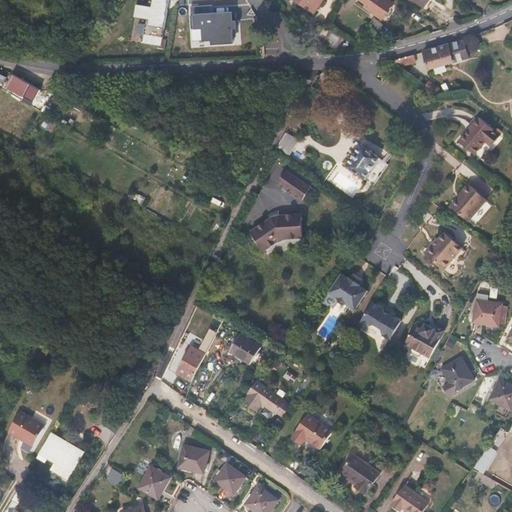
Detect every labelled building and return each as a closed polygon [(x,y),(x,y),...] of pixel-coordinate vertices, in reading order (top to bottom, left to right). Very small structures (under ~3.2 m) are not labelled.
[(294,0),(314,13),(320,5),(323,0),(294,0)] [(360,0),(359,3),(381,19),(387,11),(393,3),(389,0),(360,0)] [(412,0),(424,8),(429,0),(412,0)] [(189,6),(190,27),(195,27),(195,43),(232,42),(231,28),(236,24),(236,18),(231,18),(231,11),(211,11),(211,5),(189,6)] [(385,25),(375,18),(370,25),(380,32),(385,25)] [(377,38),(383,37),(371,28),(366,35),(371,39),(377,38)] [(469,57),(464,40),(443,46),(424,52),(429,69),(469,57)] [(415,62),(414,55),(388,62),(395,68),(415,62)] [(34,102),(41,89),(19,77),(18,81),(12,78),(9,82),(7,87),(34,102)] [(433,94),(438,88),(429,82),(425,88),(433,94)] [(54,117),(58,111),(46,105),(42,111),(54,117)] [(459,141),(475,154),(486,141),(491,146),(500,136),(494,131),(495,130),(479,117),(469,129),(459,141)] [(292,136),(286,132),(276,149),(288,159),(299,140),(292,136)] [(380,158),(362,145),(347,166),(365,179),(380,158)] [(302,200),(311,187),(314,183),(292,167),(289,171),(288,170),(278,184),(302,200)] [(199,189),(203,182),(193,177),(189,183),(199,189)] [(451,206),(469,221),(487,200),(470,185),(460,196),(451,206)] [(233,201),(236,195),(229,191),(226,197),(233,201)] [(301,214),(278,216),(275,217),(271,219),(252,230),(265,250),(279,242),(288,239),(303,238),(301,214)] [(463,248),(455,242),(445,233),(434,245),(433,244),(429,249),(425,253),(444,269),(463,248)] [(360,285),(361,284),(362,282),(357,279),(352,276),(350,279),(342,274),(329,293),(355,310),(368,290),(360,285)] [(503,304),(488,302),(490,295),(478,293),(474,322),(486,324),(499,326),(499,324),(505,325),(508,306),(502,306),(503,304)] [(468,313),(473,303),(469,301),(464,311),(468,313)] [(208,306),(202,302),(199,307),(205,311),(208,306)] [(361,322),(368,326),(374,324),(382,329),(383,335),(390,339),(401,322),(400,319),(392,314),(388,315),(384,312),(384,309),(378,305),(373,302),(361,322)] [(222,323),(225,317),(209,307),(205,313),(222,323)] [(422,354),(430,358),(445,330),(437,326),(435,328),(426,324),(424,328),(420,326),(416,324),(405,344),(413,348),(411,351),(412,353),(419,357),(421,356),(422,354)] [(244,329),(230,351),(241,357),(252,364),(265,342),(244,329)] [(185,378),(192,381),(210,347),(204,344),(200,352),(181,342),(176,353),(185,357),(177,374),(185,378)] [(456,391),(475,380),(468,369),(461,357),(442,368),(451,383),(444,387),(449,395),(456,391)] [(511,410),(511,384),(511,385),(500,379),(490,399),(511,410)] [(291,405),(285,402),(286,400),(257,380),(248,394),(249,394),(244,402),(250,406),(257,411),(262,404),(277,414),(278,413),(283,416),(291,405)] [(456,417),(461,408),(455,404),(450,414),(456,417)] [(471,405),(468,409),(476,413),(478,409),(471,405)] [(34,446),(44,428),(46,425),(21,411),(9,432),(21,439),(34,446)] [(334,431),(309,414),(292,438),(297,441),(302,445),(306,439),(321,449),(334,431)] [(84,452),(51,433),(42,450),(57,459),(56,463),(73,472),(78,462),(84,452)] [(205,474),(210,451),(184,445),(179,467),(205,474)] [(446,464),(449,459),(432,448),(429,453),(446,464)] [(480,473),(493,451),(488,448),(473,469),(480,473)] [(381,473),(354,454),(341,473),(345,475),(348,478),(349,476),(356,481),(353,485),(366,494),(381,473)] [(228,464),(216,481),(235,494),(247,477),(228,464)] [(152,466),(140,488),(159,498),(171,477),(152,466)] [(403,508),(409,511),(423,511),(429,503),(405,485),(392,505),(396,508),(401,511),(403,508)] [(259,486),(246,504),(257,511),(270,511),(279,500),(259,486)]
